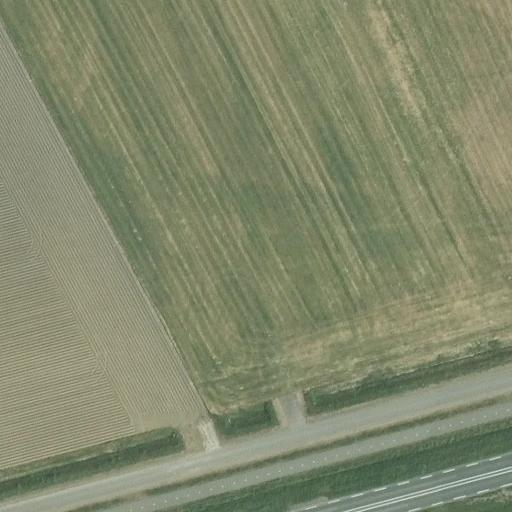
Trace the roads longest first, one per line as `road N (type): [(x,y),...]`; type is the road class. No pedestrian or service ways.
road 1 (unclassified): [(511,380),(17,511)]
road 2 (primary): [(353,511),(511,469)]
